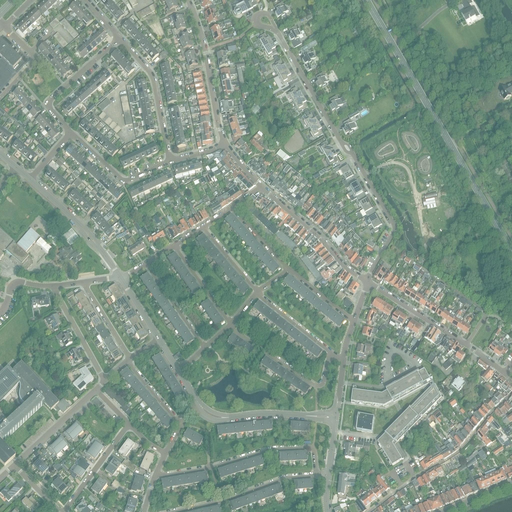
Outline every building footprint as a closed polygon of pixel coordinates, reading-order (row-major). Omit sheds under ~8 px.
[(47,0),(45,0),(42,3),(48,10),(49,9),(49,10),(52,7),(54,10),(56,8),(53,5),(53,6),(47,0)] [(208,0),(201,3),(203,8),(205,8),(206,10),(214,7),(213,4),(211,5),(210,1),(213,0),(214,1),(217,0),(208,0)] [(236,0),(238,4),(233,6),(235,9),(233,10),(234,11),(234,12),(234,13),(235,14),(236,14),(236,15),(241,13),(242,14),(247,11),(243,3),(241,0),(236,0)] [(241,0),(243,3),(247,11),(253,9),(252,7),(257,5),(254,0),(241,0)] [(476,17),(479,16),(470,0),(460,0),(466,11),(461,14),(466,21),(475,16),(476,17)] [(111,1),(105,7),(109,12),(115,6),(111,1)] [(167,12),(165,13),(167,15),(174,12),(172,9),(178,7),(175,1),(167,5),(168,8),(166,10),(167,12)] [(74,13),(73,13),(80,7),(76,2),(69,8),(72,11),(69,14),(70,16),(74,13)] [(48,10),(42,3),(37,8),(44,15),(47,11),(50,14),(52,12),(49,10),(49,9),(48,10)] [(275,13),(277,18),(280,16),(281,18),(285,15),(284,14),(289,12),(285,6),(284,7),(282,3),(275,6),(277,9),(276,10),(277,12),(275,13)] [(115,6),(109,12),(113,17),(120,11),(115,6)] [(74,13),(76,16),(73,19),(75,21),(78,18),(77,17),(84,11),(80,7),(73,13),(74,13)] [(207,12),(204,13),(207,19),(219,14),(218,12),(216,13),(216,14),(215,14),(213,10),(215,9),(214,7),(206,10),(207,12)] [(35,10),(30,14),(36,21),(37,20),(37,21),(40,18),(43,21),(45,19),(42,16),(41,16),(35,10)] [(78,18),(80,21),(77,24),(79,26),(82,23),(81,22),(88,16),(84,11),(77,17),(78,18)] [(120,11),(113,17),(118,22),(124,16),(120,11)] [(30,14),(26,19),(32,25),(33,25),(35,22),(38,25),(40,23),(37,21),(37,20),(36,21),(30,14)] [(219,14),(207,19),(209,24),(217,21),(216,17),(217,16),(218,17),(220,16),(219,14)] [(174,22),(175,25),(184,22),(182,16),(176,18),(175,15),(169,17),(171,22),(174,22)] [(82,23),(84,26),(81,29),(83,30),(86,27),(93,21),(88,16),(81,22),(82,23)] [(26,19),(21,23),(27,30),(28,29),(31,27),(33,29),(35,28),(33,25),(32,25),(26,19)] [(122,27),(126,32),(133,26),(128,21),(122,27)] [(184,22),(175,25),(176,29),(173,29),(175,35),(181,33),(180,30),(186,28),(184,22)] [(18,30),(16,32),(22,38),(25,36),(23,34),(26,31),(29,34),(31,32),(28,29),(27,30),(21,23),(16,27),(18,30)] [(210,29),(212,35),(221,32),(219,28),(222,27),(222,25),(210,29)] [(133,26),(126,32),(131,36),(137,31),(133,26)] [(291,35),(288,37),(291,41),(290,42),(294,48),(301,44),(298,39),(297,38),(302,35),(299,29),(298,30),(295,26),(289,30),(290,33),(291,35)] [(95,31),(93,32),(96,35),(102,42),(107,38),(105,36),(108,34),(102,27),(100,29),(101,31),(97,34),(95,31)] [(137,31),(131,36),(135,41),(141,36),(137,31)] [(221,32),(212,35),(214,40),(216,40),(217,42),(229,39),(227,35),(225,36),(225,34),(222,35),(221,32)] [(181,33),(175,35),(177,40),(180,40),(181,43),(190,40),(188,34),(182,36),(181,33)] [(260,38),(257,40),(261,46),(262,45),(264,48),(271,43),(272,43),(269,38),(268,38),(265,34),(260,37),(260,38)] [(88,37),(91,40),(92,39),(97,46),(102,42),(96,35),(93,38),(90,35),(88,37)] [(141,36),(135,41),(139,46),(145,40),(141,36)] [(0,90),(11,79),(22,67),(25,64),(29,60),(15,48),(13,50),(10,47),(12,45),(4,37),(0,40),(0,90)] [(85,39),(83,41),(86,44),(87,43),(93,50),(97,46),(92,39),(91,40),(88,42),(85,39)] [(38,49),(42,54),(49,48),(48,48),(48,47),(46,45),(49,42),(47,40),(44,43),(38,49)] [(145,40),(139,46),(143,51),(150,45),(145,40)] [(182,47),(180,47),(181,53),(187,51),(186,48),(192,46),(190,40),(181,43),(182,47)] [(308,44),(310,49),(317,45),(315,40),(308,44)] [(79,45),(81,48),(82,48),(88,54),(93,50),(87,43),(86,44),(83,41),(86,44),(83,47),(80,43),(79,45)] [(271,43),(264,48),(265,50),(264,51),(268,58),(271,56),(271,57),(276,54),(277,54),(274,49),(275,48),(272,43),(271,43)] [(227,45),(228,48),(229,52),(236,51),(234,44),(227,45)] [(49,48),(42,54),(46,59),(53,53),(52,52),(53,52),(50,49),(53,47),(51,45),(48,47),(48,48),(49,48)] [(150,45),(143,51),(148,56),(154,50),(150,45)] [(81,48),(79,51),(76,48),(74,49),(77,53),(77,52),(83,59),(88,54),(82,48),(81,48)] [(305,58),(302,60),(304,64),(303,65),(306,69),(307,72),(311,69),(309,66),(308,64),(312,62),(311,61),(316,58),(312,53),(311,53),(309,49),(302,53),(304,56),(303,56),(305,58)] [(53,53),(46,59),(50,64),(57,58),(57,57),(54,54),(57,52),(55,50),(53,52),(52,52),(53,53)] [(154,50),(148,56),(152,61),(158,55),(154,50)] [(111,56),(115,61),(121,55),(117,51),(111,56)] [(187,51),(181,53),(183,58),(186,58),(187,61),(196,58),(194,52),(188,54),(187,51)] [(227,52),(217,54),(218,61),(227,59),(226,55),(228,55),(227,52)] [(57,58),(50,64),(54,68),(61,62),(58,59),(61,56),(60,54),(57,57),(57,58)] [(121,55),(115,61),(119,66),(126,60),(121,55)] [(196,58),(187,61),(188,65),(186,66),(187,70),(194,69),(193,69),(192,66),(198,64),(196,58)] [(61,62),(54,68),(59,73),(66,67),(65,66),(63,64),(66,61),(64,59),(61,62)] [(227,59),(218,61),(219,68),(233,65),(233,63),(229,63),(227,63),(227,59)] [(126,60),(119,66),(123,71),(130,65),(126,60)] [(283,65),(280,60),(280,61),(275,63),(276,64),(273,66),(278,75),(288,70),(285,64),(283,65)] [(66,67),(59,73),(63,78),(64,77),(66,79),(70,76),(68,74),(70,72),(67,68),(70,66),(68,64),(65,66),(66,67)] [(160,66),(162,72),(170,71),(169,64),(160,66)] [(130,65),(123,71),(128,76),(134,70),(130,65)] [(194,69),(187,70),(188,74),(192,73),(193,78),(202,77),(200,71),(195,72),(194,69)] [(105,70),(100,75),(106,81),(111,77),(105,70)] [(291,75),(288,70),(278,75),(283,84),(286,83),(287,84),(292,81),(289,76),(291,75)] [(329,82),(326,76),(325,77),(322,73),(316,76),(317,79),(317,80),(318,82),(315,83),(318,88),(321,86),(322,88),(325,85),(325,84),(329,82)] [(100,75),(96,79),(101,85),(106,81),(100,75)] [(96,79),(91,83),(96,90),(101,85),(96,79)] [(136,82),(137,89),(146,87),(144,81),(136,82)] [(91,83),(86,88),(92,94),(96,90),(91,83)] [(506,86),(499,90),(504,99),(506,99),(507,99),(508,99),(509,98),(509,96),(511,96),(510,94),(511,92),(511,83),(506,87),(506,86)] [(299,92),(296,87),(296,88),(291,90),(291,91),(288,93),(293,102),(303,97),(300,91),(299,92)] [(17,100),(17,99),(23,93),(19,88),(12,94),(15,98),(12,101),(14,103),(17,100)] [(86,88),(81,92),(87,98),(92,94),(86,88)] [(81,92),(77,96),(82,102),(87,98),(81,92)] [(23,93),(17,99),(17,100),(19,103),(16,105),(18,107),(21,105),(21,104),(28,98),(23,93)] [(77,96),(72,100),(77,107),(82,102),(77,96)] [(175,96),(167,97),(168,104),(177,102),(175,96)] [(338,108),(343,105),(340,99),(338,100),(336,96),(329,100),(331,103),(332,105),(329,107),(332,111),(335,110),(335,111),(339,109),(338,108)] [(306,102),(303,97),(293,102),(298,111),(302,109),(302,111),(307,108),(305,103),(306,102)] [(28,98),(21,104),(21,105),(24,108),(21,110),(22,112),(25,109),(32,103),(28,98)] [(222,100),(219,100),(220,108),(228,107),(232,107),(231,102),(232,102),(232,99),(227,99),(222,100)] [(72,100),(67,105),(73,111),(77,107),(72,100)] [(32,103),(25,109),(28,112),(25,115),(26,117),(29,114),(30,114),(29,114),(36,107),(32,103)] [(73,111),(67,105),(62,109),(63,110),(68,116),(73,111)] [(36,107),(29,114),(30,114),(29,114),(32,117),(29,120),(31,122),(34,119),(35,121),(42,115),(40,112),(36,107)] [(169,110),(171,116),(179,114),(178,108),(169,110)] [(310,128),(318,124),(315,118),(314,119),(311,114),(306,117),(307,118),(303,120),(307,127),(308,126),(310,128)] [(42,115),(35,121),(38,124),(35,127),(37,129),(40,126),(47,120),(42,115)] [(235,118),(228,120),(230,126),(237,124),(243,122),(242,119),(236,121),(235,118)] [(350,119),(343,123),(345,126),(344,126),(345,128),(342,130),(345,135),(348,133),(349,134),(352,132),(352,131),(356,128),(353,123),(352,123),(350,119)] [(47,120),(40,126),(43,129),(40,132),(41,134),(44,131),(45,131),(44,130),(51,124),(47,120)] [(79,126),(84,131),(89,124),(85,120),(79,126)] [(51,124),(44,130),(45,131),(44,131),(47,134),(44,137),(46,139),(49,136),(48,135),(55,129),(51,124)] [(89,124),(84,131),(88,135),(94,129),(89,124)] [(237,124),(230,126),(232,132),(239,129),(239,130),(240,129),(239,126),(238,127),(237,124)] [(321,129),(318,124),(310,128),(311,131),(310,132),(314,138),(317,136),(318,137),(323,134),(320,130),(321,129)] [(153,125),(144,127),(146,133),(154,132),(153,125)] [(55,129),(48,135),(49,136),(51,139),(48,141),(50,143),(53,140),(59,134),(55,129)] [(94,129),(88,135),(93,139),(99,133),(94,129)] [(233,135),(232,136),(234,143),(240,137),(240,136),(242,135),(241,132),(240,133),(239,130),(239,129),(232,132),(233,135)] [(7,133),(2,139),(7,143),(12,136),(7,133)] [(99,133),(93,139),(98,144),(104,138),(99,133)] [(257,134),(249,142),(261,153),(265,148),(257,142),(261,137),(257,134)] [(211,135),(201,136),(202,145),(205,145),(206,146),(207,146),(207,145),(212,144),(211,135)] [(104,138),(98,144),(102,148),(108,142),(110,140),(108,138),(106,140),(104,138)] [(12,147),(17,151),(23,145),(18,140),(12,147)] [(184,140),(176,141),(177,148),(185,146),(184,140)] [(241,140),(235,146),(239,149),(245,144),(246,143),(244,141),(243,142),(241,140)] [(322,145),(319,147),(322,153),(324,153),(325,155),(334,150),(331,145),(329,146),(326,141),(321,144),(322,145)] [(108,142),(102,148),(107,153),(113,146),(108,142)] [(155,144),(149,147),(153,155),(158,152),(155,144)] [(245,144),(239,149),(243,153),(248,148),(245,144)] [(23,145),(17,151),(22,155),(27,149),(23,145)] [(65,152),(70,157),(76,150),(71,146),(65,152)] [(113,146),(107,153),(112,157),(118,151),(113,146)] [(248,148),(243,153),(246,157),(252,151),(250,149),(251,148),(249,146),(248,148)] [(149,147),(143,150),(147,158),(153,155),(149,147)] [(27,149),(22,155),(27,159),(32,153),(27,149)] [(280,149),(276,154),(285,161),(290,158),(280,149)] [(76,150),(70,157),(75,161),(81,155),(76,150)] [(143,150),(137,152),(141,160),(147,158),(143,150)] [(333,151),(325,155),(327,158),(325,159),(329,165),(332,163),(333,164),(338,161),(335,157),(337,156),(334,150),(333,151)] [(212,155),(206,156),(209,160),(213,157),(215,159),(216,159),(219,163),(221,162),(229,155),(226,151),(225,151),(224,151),(222,151),(219,151),(212,155)] [(137,152),(132,155),(135,163),(141,160),(137,152)] [(32,153),(27,159),(32,164),(37,157),(32,153)] [(81,155),(75,161),(80,165),(85,159),(81,155)] [(132,155),(126,158),(129,166),(135,163),(132,155)] [(221,162),(219,163),(223,167),(232,160),(229,155),(221,162)] [(268,155),(261,162),(264,165),(266,167),(273,159),(268,155)] [(129,166),(126,158),(120,161),(124,169),(129,166)] [(85,159),(80,165),(84,170),(90,163),(85,159)] [(247,165),(250,168),(256,162),(253,159),(247,165)] [(232,160),(223,167),(227,171),(235,164),(232,160)] [(199,161),(192,163),(195,171),(201,169),(199,161)] [(256,162),(250,168),(252,170),(258,164),(256,162)] [(258,164),(252,170),(256,174),(264,165),(261,162),(260,162),(258,164)] [(90,163),(84,170),(89,174),(95,168),(90,163)] [(192,163),(186,164),(188,173),(195,171),(192,163)] [(186,164),(180,166),(182,174),(188,173),(186,164)] [(223,174),(225,176),(231,171),(233,174),(239,169),(235,164),(227,171),(225,172),(223,174)] [(264,165),(256,174),(260,178),(264,173),(266,172),(265,171),(265,170),(264,169),(266,167),(264,165)] [(182,174),(180,166),(174,168),(176,176),(182,174)] [(340,166),(334,169),(336,173),(340,170),(343,175),(350,171),(347,166),(342,169),(340,166)] [(95,168),(89,174),(94,178),(100,172),(95,168)] [(45,175),(50,180),(56,173),(51,169),(45,175)] [(239,169),(233,174),(232,175),(235,179),(237,178),(243,173),(239,169)] [(350,171),(343,175),(346,180),(347,184),(354,179),(353,176),(350,171)] [(100,172),(94,178),(98,183),(104,177),(100,172)] [(169,172),(163,174),(167,182),(173,179),(169,172)] [(264,173),(260,178),(266,183),(274,173),(272,172),(270,174),(269,173),(267,175),(264,173)] [(56,173),(50,180),(55,184),(60,177),(56,173)] [(243,173),(237,178),(241,183),(247,177),(243,173)] [(274,173),(266,183),(270,186),(278,177),(274,173)] [(163,174),(157,177),(161,185),(167,182),(163,174)] [(60,177),(55,184),(60,188),(65,182),(60,177)] [(104,177),(98,183),(103,187),(109,181),(104,177)] [(157,177),(151,180),(155,188),(161,185),(157,177)] [(241,183),(239,185),(240,186),(241,185),(241,184),(242,184),(245,187),(243,188),(244,188),(251,182),(247,177),(241,183)] [(278,177),(270,186),(274,190),(282,181),(278,177)] [(354,179),(347,184),(349,187),(352,192),(360,187),(357,182),(356,182),(354,179)] [(151,180),(146,183),(149,190),(155,188),(151,180)] [(109,181),(103,187),(108,192),(114,185),(109,181)] [(282,181),(274,190),(278,193),(282,189),(286,184),(282,181)] [(65,182),(60,188),(65,192),(70,186),(65,182)] [(244,188),(243,189),(245,190),(246,189),(249,191),(255,186),(251,182),(244,188)] [(146,183),(140,185),(143,193),(149,190),(146,183)] [(282,189),(278,193),(283,197),(289,189),(286,187),(287,186),(287,185),(286,184),(282,189)] [(114,185),(108,192),(112,196),(118,190),(114,185)] [(140,185),(134,188),(138,196),(143,193),(140,185)] [(289,189),(283,197),(287,200),(293,193),(297,188),(295,186),(292,190),(289,189)] [(234,189),(232,191),(237,198),(242,195),(236,187),(236,188),(234,189)] [(360,187),(352,192),(347,195),(351,202),(356,199),(357,200),(364,196),(362,193),(363,192),(360,187)] [(138,196),(134,188),(128,191),(132,199),(138,196)] [(69,196),(74,201),(80,195),(75,190),(69,196)] [(118,190),(112,196),(117,200),(123,194),(118,190)] [(177,190),(172,192),(174,197),(177,195),(178,199),(181,197),(177,190)] [(232,191),(226,195),(231,203),(237,198),(232,191)] [(297,197),(291,204),(296,208),(302,200),(300,198),(304,193),(302,191),(297,197)] [(220,193),(219,194),(220,196),(220,197),(227,206),(231,203),(226,195),(224,192),(222,193),(224,196),(223,196),(220,193)] [(293,193),(287,200),(291,204),(297,197),(293,193)] [(302,200),(296,208),(300,211),(302,208),(305,205),(303,203),(309,195),(307,193),(302,200)] [(436,193),(425,196),(425,199),(422,200),(424,206),(435,204),(435,200),(438,200),(436,193)] [(218,198),(216,200),(218,203),(222,209),(227,206),(220,197),(220,196),(219,194),(217,196),(218,198)] [(80,195),(74,201),(78,205),(84,199),(80,195)] [(257,199),(255,202),(262,205),(265,208),(267,207),(271,202),(267,198),(263,197),(260,195),(257,199)] [(305,205),(302,208),(308,213),(313,207),(309,203),(314,197),(312,196),(307,202),(305,205)] [(364,196),(357,200),(359,203),(362,208),(369,204),(366,198),(366,199),(364,196)] [(202,199),(203,203),(205,206),(209,205),(210,204),(206,197),(202,199)] [(84,199),(78,205),(83,210),(89,204),(84,199)] [(210,204),(209,205),(211,208),(210,208),(214,214),(222,209),(218,203),(216,200),(210,204)] [(265,208),(263,210),(266,212),(268,210),(271,213),(277,206),(272,202),(271,202),(267,207),(265,208)] [(89,204),(83,210),(88,215),(94,208),(89,204)] [(369,204),(362,208),(363,210),(360,212),(363,217),(366,215),(366,216),(373,212),(372,209),(369,204)] [(200,205),(194,209),(196,213),(197,215),(201,222),(208,217),(204,209),(203,210),(200,205)] [(308,213),(305,216),(309,219),(310,219),(318,209),(316,207),(317,206),(315,205),(313,207),(308,213)] [(271,213),(266,218),(268,220),(272,215),(274,217),(276,215),(280,209),(277,206),(271,213)] [(318,209),(310,219),(314,222),(319,216),(317,214),(321,209),(319,207),(318,209)] [(280,209),(276,215),(283,221),(287,215),(280,209)] [(319,216),(314,222),(318,226),(324,218),(328,214),(328,213),(326,212),(322,218),(319,216)] [(366,216),(364,218),(368,226),(371,224),(379,220),(376,215),(375,215),(373,212),(366,216)] [(92,219),(96,224),(102,219),(98,214),(92,219)] [(185,214),(183,215),(186,220),(187,222),(188,222),(191,228),(196,225),(192,219),(190,221),(188,218),(185,214)] [(227,223),(231,227),(232,227),(231,226),(236,222),(234,219),(234,218),(231,215),(225,219),(227,222),(227,223)] [(288,216),(283,223),(288,227),(284,231),(286,233),(287,231),(290,229),(290,228),(295,222),(291,218),(288,216)] [(324,220),(319,226),(324,230),(332,220),(333,218),(331,217),(327,222),(328,222),(327,223),(324,220)] [(42,219),(38,224),(49,234),(51,235),(52,234),(50,232),(53,229),(42,219)] [(102,219),(96,224),(100,229),(106,223),(102,219)] [(181,225),(177,228),(180,235),(189,229),(183,219),(179,221),(181,225)] [(332,220),(324,230),(328,234),(333,227),(331,225),(334,221),(332,220)] [(379,220),(371,224),(374,229),(370,231),(372,234),(378,231),(377,228),(382,225),(379,220)] [(236,222),(231,226),(232,227),(233,228),(233,229),(237,234),(238,233),(237,233),(242,229),(242,228),(240,226),(240,225),(237,221),(236,222)] [(290,229),(287,231),(288,232),(289,233),(290,232),(291,230),(294,232),(300,225),(295,222),(290,228),(290,229)] [(106,223),(100,229),(104,234),(111,228),(106,223)] [(180,235),(177,228),(174,224),(173,225),(172,225),(167,228),(168,231),(167,232),(170,237),(171,236),(173,239),(180,235)] [(333,227),(328,234),(331,238),(337,231),(340,228),(340,227),(339,225),(337,226),(335,224),(333,227)] [(111,228),(104,234),(108,239),(114,234),(115,235),(118,232),(113,226),(111,228)] [(159,231),(155,233),(159,239),(165,236),(164,235),(167,234),(165,230),(162,232),(159,227),(157,228),(159,231)] [(294,241),(293,242),(294,243),(299,237),(305,230),(301,227),(295,234),(298,236),(294,241)] [(28,232),(17,244),(26,252),(40,236),(35,232),(31,228),(28,232)] [(145,228),(141,230),(149,242),(152,240),(154,243),(159,239),(155,233),(150,236),(145,228)] [(242,229),(237,233),(238,233),(239,235),(239,236),(243,241),(244,240),(243,240),(248,235),(246,232),(243,228),(242,228),(242,229)] [(337,231),(331,238),(335,243),(340,235),(338,232),(341,229),(340,228),(337,231)] [(0,259),(4,255),(0,253),(6,251),(12,256),(10,259),(22,270),(27,270),(32,265),(32,259),(13,243),(14,242),(0,229),(0,259)] [(71,229),(62,237),(67,242),(70,246),(79,238),(71,229)] [(51,235),(47,237),(55,247),(63,240),(65,243),(66,242),(67,242),(62,237),(57,230),(52,234),(51,235)] [(299,237),(294,243),(296,245),(297,244),(298,244),(300,242),(299,241),(301,239),(303,241),(309,233),(305,230),(299,237)] [(340,235),(335,243),(338,247),(344,240),(341,237),(345,233),(344,231),(340,235)] [(202,234),(197,239),(199,242),(198,242),(202,247),(203,247),(203,246),(208,242),(205,239),(206,238),(202,234)] [(306,244),(302,249),(304,250),(308,244),(314,237),(310,234),(304,242),(306,244)] [(248,235),(243,240),(244,240),(245,242),(245,243),(249,247),(250,247),(249,246),(254,242),(252,239),(252,238),(249,235),(248,235)] [(308,249),(305,251),(307,253),(312,249),(319,243),(316,239),(314,237),(308,244),(309,244),(308,245),(310,248),(308,249)] [(344,240),(338,247),(341,251),(349,242),(350,241),(347,237),(344,240)] [(132,238),(130,239),(138,253),(144,249),(142,247),(145,245),(141,240),(139,241),(140,243),(137,245),(132,238)] [(130,239),(127,241),(132,248),(129,250),(133,256),(138,253),(130,239)] [(208,242),(203,246),(203,247),(205,248),(204,249),(208,254),(209,254),(209,253),(214,249),(211,246),(212,245),(209,242),(208,241),(208,242)] [(254,242),(249,246),(250,247),(251,249),(255,254),(256,254),(255,253),(260,249),(260,248),(258,246),(258,245),(255,241),(254,242)] [(79,261),(82,258),(79,255),(81,254),(78,250),(76,252),(74,250),(75,250),(72,245),(70,246),(66,242),(65,243),(63,245),(65,248),(63,249),(63,248),(59,251),(61,253),(57,256),(60,259),(63,263),(66,260),(65,258),(66,257),(69,260),(73,257),(74,259),(72,261),(75,264),(77,263),(79,261)] [(349,242),(341,251),(345,256),(350,249),(348,246),(351,243),(349,242)] [(312,253),(306,257),(308,258),(308,259),(316,253),(323,248),(319,243),(312,249),(314,252),(312,253)] [(214,249),(209,253),(209,254),(211,255),(210,256),(214,261),(215,260),(220,256),(219,255),(217,253),(218,252),(214,248),(214,249)] [(260,249),(255,253),(256,254),(257,255),(257,256),(261,261),(262,260),(261,260),(266,255),(264,252),(261,248),(260,248),(260,249)] [(316,253),(308,259),(309,260),(311,262),(312,263),(314,262),(312,260),(317,255),(319,258),(326,252),(323,248),(316,253)] [(350,249),(345,256),(348,260),(354,253),(352,251),(350,249)] [(354,253),(348,260),(352,265),(357,258),(356,256),(358,254),(354,249),(352,251),(354,253)] [(314,262),(312,263),(313,264),(314,267),(315,268),(317,267),(315,264),(316,263),(321,260),(323,262),(330,256),(326,252),(319,258),(314,261),(314,262)] [(174,253),(168,258),(170,260),(169,261),(173,266),(174,266),(173,265),(179,261),(176,258),(177,258),(174,253)] [(220,256),(215,260),(216,262),(216,263),(220,268),(221,267),(220,267),(225,262),(223,259),(220,255),(219,255),(220,256)] [(266,255),(261,260),(262,260),(263,262),(263,263),(267,268),(268,267),(267,266),(272,262),(270,259),(267,255),(266,255)] [(317,267),(315,268),(316,269),(317,270),(324,264),(327,267),(334,261),(330,256),(323,262),(317,267)] [(357,258),(352,265),(356,268),(358,266),(362,269),(366,261),(363,259),(362,257),(360,259),(357,258)] [(179,261),(173,265),(174,266),(175,267),(174,268),(178,273),(179,273),(179,272),(184,269),(184,268),(182,265),(179,261)] [(272,262),(267,266),(268,267),(269,269),(273,274),(276,271),(277,271),(279,269),(276,266),(276,265),(273,262),(273,261),(272,262)] [(225,262),(220,267),(221,267),(222,269),(222,270),(226,275),(227,274),(226,274),(231,269),(229,266),(226,262),(225,262)] [(329,270),(327,271),(329,273),(338,266),(335,262),(327,268),(329,270)] [(321,275),(316,279),(323,288),(328,284),(326,282),(328,281),(331,278),(342,270),(338,266),(329,273),(327,271),(325,272),(323,270),(319,273),(321,275)] [(380,267),(374,277),(380,280),(383,275),(386,277),(390,271),(387,269),(386,271),(380,267)] [(184,269),(179,272),(179,273),(180,275),(183,281),(184,280),(189,276),(187,273),(188,272),(185,268),(184,268),(184,269)] [(231,269),(226,274),(227,274),(228,276),(227,277),(232,282),(233,281),(232,280),(237,276),(235,273),(232,269),(231,269)] [(386,277),(384,280),(389,284),(394,276),(391,274),(393,271),(391,270),(390,271),(386,277)] [(342,271),(337,279),(340,280),(337,284),(339,285),(347,273),(342,271)] [(347,273),(339,285),(341,286),(342,285),(343,286),(344,283),(346,284),(351,277),(351,276),(347,273)] [(147,274),(141,278),(143,280),(142,281),(146,286),(147,286),(146,285),(152,282),(151,281),(149,278),(150,278),(147,274)] [(189,276),(184,280),(186,282),(185,283),(189,288),(190,288),(189,287),(194,283),(192,280),(193,280),(190,276),(190,275),(189,276)] [(399,279),(394,287),(398,290),(403,283),(405,280),(402,278),(403,277),(401,275),(399,279)] [(237,276),(232,280),(233,281),(234,283),(233,283),(238,288),(238,287),(243,283),(240,280),(241,280),(238,276),(237,276)] [(285,284),(290,288),(291,288),(291,287),(295,282),(292,280),(292,279),(288,276),(283,281),(286,283),(285,284)] [(394,276),(389,284),(394,287),(399,279),(394,276)] [(403,283),(398,290),(403,293),(408,286),(406,284),(408,280),(406,278),(405,280),(403,283)] [(152,282),(146,285),(147,286),(148,288),(147,288),(151,294),(152,293),(151,293),(157,289),(156,289),(154,285),(155,285),(152,281),(151,281),(152,282)] [(295,282),(291,287),(291,288),(293,289),(292,290),(297,294),(298,293),(302,288),(299,285),(295,282),(295,281),(295,282)] [(243,283),(238,287),(238,288),(240,290),(239,290),(243,295),(246,293),(247,292),(249,290),(246,287),(247,286),(244,283),(243,283),(243,282),(243,283)] [(339,292),(334,298),(340,302),(345,296),(351,300),(354,295),(359,287),(353,283),(352,284),(350,282),(349,282),(341,293),(339,292)] [(194,283),(189,287),(190,288),(191,289),(190,290),(194,295),(197,293),(198,292),(200,291),(197,287),(198,287),(195,283),(194,283)] [(109,285),(103,289),(104,292),(108,290),(111,295),(112,296),(113,296),(119,291),(115,285),(111,288),(109,285)] [(302,288),(298,293),(300,295),(299,295),(305,300),(305,299),(305,298),(309,293),(306,291),(306,290),(302,287),(302,288)] [(408,288),(404,294),(410,297),(416,288),(414,287),(412,289),(411,290),(408,288)] [(157,289),(151,293),(152,293),(153,295),(152,296),(156,301),(157,301),(156,300),(162,296),(159,293),(160,292),(157,288),(156,289),(157,289)] [(416,288),(410,297),(415,301),(419,295),(418,294),(416,293),(416,292),(418,289),(416,288)] [(119,291),(113,296),(116,300),(115,301),(116,302),(117,302),(123,298),(119,291)] [(419,295),(415,301),(420,304),(424,297),(422,296),(424,294),(420,291),(418,294),(419,295)] [(81,292),(75,297),(78,302),(77,302),(78,304),(79,303),(85,299),(81,292)] [(309,293),(305,298),(305,299),(307,300),(306,301),(312,305),(312,304),(316,299),(313,297),(313,296),(309,293)] [(424,297),(420,304),(425,307),(429,301),(426,299),(428,296),(428,295),(426,294),(424,297)] [(162,296),(156,300),(157,301),(158,303),(157,303),(161,309),(162,308),(162,307),(167,304),(165,300),(162,296)] [(40,307),(49,306),(48,298),(39,299),(39,297),(31,298),(32,306),(40,305),(40,307)] [(123,298),(117,302),(120,307),(119,307),(120,309),(121,308),(127,304),(123,298)] [(316,299),(312,304),(314,306),(314,307),(319,311),(319,310),(323,305),(323,304),(320,302),(317,298),(316,298),(316,299)] [(375,302),(372,306),(378,310),(383,302),(380,300),(377,298),(377,299),(376,299),(374,301),(375,302)] [(429,301),(425,307),(430,310),(434,303),(436,300),(434,299),(433,300),(430,298),(429,301)] [(85,299),(79,303),(82,308),(81,308),(82,310),(83,310),(89,305),(85,299)] [(208,300),(202,305),(203,307),(203,308),(206,313),(207,313),(207,312),(212,308),(210,305),(211,304),(208,300)] [(346,300),(342,304),(343,305),(347,308),(348,308),(351,304),(346,300)] [(256,309),(261,314),(261,313),(261,312),(265,307),(262,305),(262,304),(258,301),(254,307),(256,309)] [(383,302),(378,310),(381,312),(383,313),(388,306),(383,302)] [(167,304),(162,307),(162,308),(163,310),(162,311),(166,316),(167,315),(172,311),(170,308),(170,307),(168,304),(167,303),(167,304)] [(434,303),(430,310),(435,314),(440,306),(437,304),(437,305),(434,303)] [(127,304),(121,308),(124,313),(123,314),(124,315),(125,315),(131,311),(127,304)] [(323,305),(319,310),(321,311),(321,312),(326,316),(326,315),(330,310),(327,308),(327,307),(324,304),(323,304),(323,305)] [(89,305),(83,310),(86,314),(85,315),(86,316),(87,316),(93,312),(89,305)] [(385,314),(382,319),(385,321),(393,309),(388,306),(383,313),(385,314)] [(265,307),(261,312),(261,313),(263,314),(263,315),(268,319),(269,318),(268,318),(272,313),(269,310),(270,310),(266,307),(265,307)] [(441,307),(437,315),(442,318),(447,309),(445,308),(444,309),(441,307)] [(212,308),(207,312),(207,313),(209,314),(208,315),(212,320),(213,320),(212,319),(218,315),(217,315),(215,312),(216,312),(213,308),(212,308)] [(447,309),(442,318),(447,321),(452,313),(453,311),(448,308),(447,309)] [(330,310),(326,315),(326,316),(328,317),(328,318),(333,322),(333,321),(337,316),(334,313),(331,310),(330,310)] [(131,311),(125,315),(128,320),(127,320),(128,322),(129,321),(135,317),(131,311)] [(172,311),(167,315),(168,317),(168,318),(171,323),(172,323),(172,322),(177,318),(175,315),(176,315),(173,311),(172,311)] [(397,311),(390,321),(395,325),(396,324),(397,322),(402,314),(397,311)] [(93,312),(87,316),(90,321),(89,321),(90,323),(91,323),(91,322),(97,318),(93,312)] [(272,313),(268,318),(269,318),(270,320),(270,321),(275,325),(276,324),(275,324),(279,318),(276,316),(277,315),(273,313),(273,312),(272,312),(272,313)] [(370,312),(367,321),(368,322),(367,324),(373,327),(375,323),(373,322),(374,320),(373,320),(373,317),(375,313),(370,312)] [(452,313),(447,321),(452,324),(458,315),(456,313),(455,314),(452,313)] [(397,322),(396,324),(399,325),(398,327),(401,328),(407,318),(402,314),(397,322)] [(56,315),(50,318),(49,317),(44,320),(48,326),(51,325),(53,328),(54,331),(59,328),(58,326),(61,324),(58,319),(58,318),(56,315)] [(218,315),(212,319),(213,320),(214,322),(213,322),(217,327),(220,325),(221,324),(223,323),(220,319),(221,319),(218,315),(217,315),(218,315)] [(337,316),(333,321),(335,323),(335,324),(340,328),(342,325),(342,324),(344,322),(341,319),(341,318),(338,315),(337,315),(337,316)] [(458,315),(452,324),(457,328),(461,321),(463,319),(460,317),(460,316),(458,315)] [(135,317),(129,321),(132,326),(131,326),(132,328),(133,328),(133,327),(139,323),(135,317)] [(97,318),(91,322),(91,323),(94,327),(93,328),(94,329),(95,329),(101,325),(97,318)] [(177,318),(172,322),(172,323),(174,325),(173,325),(176,331),(177,330),(182,326),(180,323),(181,322),(178,318),(177,318)] [(279,318),(275,324),(276,324),(277,325),(277,326),(282,330),(283,330),(282,329),(286,324),(283,322),(284,321),(280,318),(279,318)] [(461,321),(457,328),(462,331),(466,324),(468,321),(466,320),(463,318),(463,319),(461,321)] [(412,321),(405,331),(407,332),(408,331),(411,333),(412,331),(417,324),(412,321)] [(139,323),(133,327),(133,328),(136,332),(135,333),(136,334),(137,334),(143,330),(139,323)] [(286,324),(282,329),(283,330),(284,331),(284,332),(289,336),(293,330),(290,327),(291,327),(287,324),(287,323),(286,324)] [(417,324),(412,331),(415,333),(413,336),(415,338),(422,327),(417,324)] [(466,324),(462,331),(467,334),(471,328),(468,326),(469,325),(466,324)] [(101,325),(95,329),(98,334),(97,334),(98,336),(99,335),(105,331),(101,325)] [(182,326),(177,330),(179,332),(178,333),(182,338),(182,337),(187,333),(185,330),(186,330),(183,326),(183,325),(182,326)] [(427,334),(424,338),(437,346),(442,342),(440,341),(443,337),(440,335),(441,333),(431,327),(430,329),(428,328),(425,332),(427,334)] [(375,335),(377,330),(372,328),(371,331),(364,328),(362,335),(370,338),(371,334),(375,335)] [(293,330),(289,336),(296,342),(297,341),(296,340),(300,335),(297,333),(298,332),(294,329),(293,330)] [(140,341),(136,343),(137,345),(144,341),(143,339),(147,336),(143,330),(137,334),(140,339),(139,339),(140,341)] [(105,331),(99,335),(102,340),(101,340),(102,342),(103,342),(109,337),(105,331)] [(65,346),(72,343),(67,334),(64,336),(62,333),(57,336),(59,341),(61,339),(65,346)] [(187,333),(182,337),(182,338),(184,339),(183,340),(187,345),(190,343),(191,342),(193,341),(190,337),(191,337),(188,333),(187,333)] [(230,343),(235,346),(236,346),(236,345),(239,340),(236,338),(236,337),(232,334),(228,340),(231,342),(230,343)] [(300,335),(296,340),(297,341),(299,342),(298,343),(303,347),(304,346),(303,346),(307,341),(304,338),(305,338),(301,335),(300,335)] [(109,337),(103,342),(106,347),(105,347),(106,348),(107,348),(113,344),(109,337)] [(437,346),(436,346),(437,349),(441,346),(445,349),(447,352),(450,350),(452,347),(448,345),(451,340),(446,337),(442,342),(437,346)] [(239,340),(236,345),(236,346),(238,347),(237,348),(243,352),(244,351),(243,350),(247,345),(246,345),(243,343),(244,342),(240,339),(239,340)] [(494,342),(489,350),(494,353),(501,343),(503,341),(501,339),(499,342),(495,340),(494,342)] [(307,341),(303,346),(304,346),(306,348),(305,349),(310,353),(311,352),(310,352),(314,346),(311,344),(312,343),(308,340),(307,341)] [(414,346),(413,346),(410,351),(414,353),(417,348),(421,343),(417,341),(414,346)] [(447,352),(446,352),(448,354),(448,355),(450,354),(451,352),(452,352),(452,351),(457,354),(460,352),(464,348),(455,342),(452,347),(450,350),(447,352)] [(501,343),(494,353),(500,357),(501,354),(504,356),(508,350),(502,346),(503,344),(501,343)] [(113,344),(107,348),(110,353),(109,353),(110,355),(111,355),(111,354),(117,350),(113,344)] [(247,345),(243,350),(244,351),(245,352),(245,353),(250,357),(254,350),(251,348),(251,347),(247,345),(247,344),(246,345),(247,345)] [(357,352),(358,352),(357,353),(358,353),(357,356),(364,358),(364,354),(365,354),(365,351),(370,352),(371,345),(365,344),(364,347),(359,346),(358,349),(357,349),(357,352)] [(314,346),(310,352),(311,352),(313,353),(312,354),(317,358),(319,355),(320,354),(322,352),(319,350),(319,349),(315,346),(314,346)] [(75,364),(81,360),(76,350),(67,354),(69,357),(71,356),(75,364)] [(117,350),(111,354),(111,355),(114,359),(113,360),(114,361),(121,357),(117,350)] [(455,355),(451,358),(459,363),(461,361),(463,358),(465,355),(460,352),(457,354),(456,356),(455,355)] [(159,354),(153,358),(154,361),(153,361),(157,367),(158,367),(157,366),(163,363),(163,362),(161,359),(162,359),(161,358),(159,354)] [(265,357),(261,363),(263,365),(263,366),(268,369),(269,368),(268,368),(272,363),(269,360),(265,357)] [(487,371),(490,367),(481,360),(478,364),(481,366),(487,371)] [(163,363),(157,366),(158,367),(159,369),(158,369),(162,375),(163,374),(162,374),(168,370),(166,367),(166,366),(166,365),(164,362),(163,362),(163,363)] [(272,363),(268,368),(269,368),(271,370),(270,371),(276,374),(276,373),(280,368),(279,368),(276,365),(277,365),(273,362),(272,362),(272,363)] [(8,367),(0,373),(0,461),(4,466),(15,456),(14,455),(15,454),(10,448),(9,449),(2,442),(44,404),(50,411),(54,408),(56,405),(59,403),(21,363),(13,370),(14,371),(13,371),(8,367)] [(355,365),(354,375),(357,376),(356,380),(361,381),(362,375),(365,375),(366,372),(362,372),(363,367),(368,367),(369,365),(367,365),(367,364),(357,363),(357,366),(355,365)] [(82,375),(73,384),(77,388),(78,386),(81,390),(85,386),(93,379),(90,376),(89,376),(89,375),(85,367),(79,370),(81,374),(82,374),(82,375)] [(280,368),(276,373),(276,374),(278,375),(278,376),(283,379),(284,379),(283,378),(287,373),(284,371),(284,370),(280,367),(279,368),(280,368)] [(487,371),(481,377),(487,382),(496,372),(490,367),(487,371)] [(126,369),(120,373),(123,376),(122,376),(126,381),(127,381),(126,380),(131,376),(129,373),(129,372),(126,369)] [(353,386),(351,402),(384,406),(396,400),(396,398),(407,392),(430,380),(425,369),(386,390),(387,391),(382,394),(356,391),(356,386),(353,386)] [(168,370),(162,374),(163,374),(164,376),(163,377),(167,382),(167,381),(173,378),(170,374),(171,374),(170,373),(169,370),(168,370)] [(287,373),(283,378),(284,379),(286,380),(285,381),(290,385),(291,384),(291,383),(294,378),(291,376),(292,375),(288,372),(287,372),(287,373)] [(497,373),(492,378),(497,382),(498,381),(499,382),(502,378),(497,373)] [(131,376),(126,380),(127,381),(128,382),(128,383),(132,388),(133,388),(132,387),(137,383),(135,380),(135,379),(132,375),(131,376)] [(173,378),(167,381),(167,382),(169,384),(168,384),(171,390),(172,390),(172,389),(177,385),(175,382),(176,382),(175,380),(173,378),(173,377),(173,378)] [(294,378),(291,383),(291,384),(293,385),(293,386),(298,390),(299,389),(298,388),(302,383),(299,381),(299,380),(295,378),(295,377),(294,378)] [(458,377),(451,385),(458,391),(456,393),(459,396),(461,394),(459,392),(466,383),(458,377)] [(496,385),(493,388),(494,390),(495,390),(497,392),(498,390),(496,388),(498,385),(501,387),(507,381),(502,378),(499,382),(496,385)] [(507,381),(501,387),(505,391),(511,384),(507,381)] [(137,383),(132,387),(133,388),(134,389),(134,390),(138,395),(139,394),(138,394),(143,390),(141,387),(141,386),(140,385),(138,382),(137,383)] [(302,383),(298,388),(299,389),(300,390),(300,391),(305,395),(307,391),(308,390),(309,388),(306,386),(306,385),(303,383),(302,383),(302,382),(302,383)] [(177,385),(172,389),(172,390),(173,391),(173,392),(176,398),(177,397),(182,393),(180,390),(181,389),(180,388),(178,385),(177,385)] [(392,465),(392,466),(402,460),(392,443),(396,440),(398,442),(441,397),(438,391),(437,392),(433,385),(378,442),(392,465)] [(143,390),(138,394),(139,394),(140,396),(139,397),(144,402),(144,401),(149,397),(149,396),(146,394),(147,393),(146,392),(144,389),(143,390)] [(182,393),(177,397),(178,399),(177,400),(181,405),(184,403),(185,402),(187,401),(185,397),(186,397),(185,396),(183,393),(183,392),(182,393)] [(493,392),(491,394),(494,398),(499,403),(503,399),(500,395),(498,393),(496,395),(493,392)] [(489,393),(488,394),(493,399),(490,402),(495,406),(495,407),(496,406),(498,404),(499,403),(494,398),(491,394),(489,393)] [(149,397),(144,401),(146,403),(145,404),(150,409),(150,408),(155,403),(152,400),(153,400),(152,399),(150,396),(149,396),(149,397)] [(56,405),(54,408),(58,412),(60,410),(63,413),(70,407),(63,399),(59,403),(56,405)] [(488,400),(485,403),(491,410),(495,406),(490,402),(488,400)] [(511,408),(507,402),(503,405),(508,411),(511,415),(511,413),(511,409),(511,408)] [(155,403),(150,408),(152,410),(151,411),(155,416),(156,415),(156,414),(161,410),(158,407),(159,407),(158,406),(155,403)] [(499,408),(498,408),(500,410),(505,417),(506,416),(505,414),(508,411),(503,405),(503,404),(501,406),(500,407),(499,408)] [(485,405),(481,408),(487,414),(490,410),(485,405)] [(481,408),(478,412),(483,419),(487,414),(481,408)] [(498,408),(495,412),(501,420),(505,417),(500,410),(498,408)] [(161,410),(156,414),(156,415),(158,417),(157,417),(161,422),(162,422),(162,421),(167,417),(164,414),(165,414),(164,413),(161,410)] [(470,412),(468,414),(472,419),(471,420),(477,427),(480,423),(473,415),(470,412)] [(477,412),(473,415),(480,423),(483,419),(478,412),(477,412)] [(501,420),(506,426),(511,421),(511,413),(511,415),(508,417),(506,418),(505,417),(501,420)] [(357,430),(357,431),(361,431),(367,432),(372,433),(374,417),(369,416),(359,415),(359,418),(357,430)] [(167,417),(162,421),(162,422),(164,424),(163,424),(167,429),(170,426),(171,426),(173,424),(170,421),(170,420),(170,419),(167,417),(167,416),(167,417)] [(490,416),(486,420),(490,424),(494,427),(496,429),(498,431),(501,428),(494,420),(490,416)] [(469,418),(465,422),(466,423),(473,431),(477,427),(471,420),(469,418)] [(486,420),(483,425),(489,429),(490,430),(491,428),(494,430),(496,429),(494,427),(490,424),(486,420)] [(75,425),(71,429),(78,436),(83,431),(81,429),(82,428),(80,424),(76,421),(74,424),(75,425)] [(262,422),(262,423),(263,430),(266,430),(266,431),(272,430),(271,422),(267,423),(267,422),(262,422)] [(253,424),(254,431),(257,431),(257,432),(263,431),(263,430),(262,423),(258,424),(258,423),(253,424)] [(290,423),(290,430),(293,430),(293,431),(299,432),(300,431),(299,431),(299,424),(295,424),(295,423),(294,423),(290,423)] [(299,423),(299,424),(299,431),(300,431),(302,431),(302,432),(308,432),(309,425),(304,425),(304,424),(303,423),(299,423)] [(460,424),(469,435),(473,431),(466,423),(464,425),(462,423),(461,424),(460,424)] [(244,425),(245,432),(248,432),(248,433),(254,432),(254,431),(253,424),(249,425),(249,424),(244,425)] [(463,431),(461,433),(466,439),(469,435),(460,424),(458,425),(463,431)] [(235,426),(236,433),(239,433),(239,434),(245,433),(245,432),(244,425),(240,426),(240,425),(235,426)] [(483,425),(480,429),(485,434),(489,429),(483,425)] [(226,427),(227,434),(230,434),(230,435),(236,434),(236,433),(235,426),(231,427),(231,426),(226,427)] [(222,427),(217,428),(218,435),(221,435),(221,436),(227,435),(227,434),(226,427),(222,428),(222,427)] [(66,431),(63,434),(66,437),(69,440),(70,438),(72,441),(78,436),(71,429),(67,432),(66,431)] [(480,429),(477,433),(480,436),(483,441),(482,441),(487,447),(489,444),(492,443),(487,437),(485,434),(480,429)] [(187,430),(183,436),(186,438),(191,442),(192,441),(191,440),(195,435),(194,435),(191,433),(192,432),(187,430)] [(458,430),(456,431),(458,434),(457,436),(463,443),(466,439),(461,433),(458,430)] [(450,434),(454,439),(454,440),(460,447),(463,443),(457,436),(453,432),(450,434)] [(195,435),(191,440),(192,441),(194,442),(194,443),(199,446),(203,439),(199,437),(199,436),(195,434),(194,435),(195,435)] [(450,439),(448,440),(450,444),(456,451),(460,448),(459,447),(454,441),(452,438),(449,435),(448,436),(450,439)] [(59,440),(55,443),(62,451),(67,446),(65,444),(66,442),(64,439),(61,436),(58,438),(59,440)] [(94,438),(91,442),(93,444),(91,448),(99,454),(103,448),(99,445),(101,443),(98,440),(94,438)] [(128,440),(123,446),(130,451),(132,448),(135,450),(138,446),(135,443),(134,444),(128,440)] [(448,440),(444,443),(446,447),(451,454),(456,451),(450,444),(448,440)] [(50,446),(47,448),(50,452),(53,454),(54,453),(57,455),(62,451),(55,443),(51,447),(50,446)] [(350,459),(351,457),(355,458),(356,448),(363,449),(363,444),(356,443),(356,446),(345,445),(344,449),(346,450),(345,458),(350,459)] [(433,446),(438,452),(439,452),(443,458),(444,459),(448,457),(443,449),(440,451),(439,450),(440,449),(436,443),(433,446)] [(502,445),(493,452),(495,455),(504,449),(502,445)] [(130,451),(123,446),(118,453),(121,454),(122,456),(122,457),(125,459),(126,459),(128,460),(129,459),(126,456),(130,451)] [(446,447),(443,449),(448,457),(451,454),(446,447)] [(85,450),(82,453),(86,457),(89,459),(91,457),(95,460),(99,454),(91,448),(87,452),(85,450)] [(43,449),(41,451),(44,455),(45,455),(49,459),(51,457),(43,449)] [(145,457),(143,460),(151,463),(154,456),(147,453),(148,452),(144,450),(142,455),(145,457)] [(467,463),(479,453),(476,450),(472,454),(473,454),(469,457),(468,457),(465,460),(467,463)] [(423,461),(420,463),(423,469),(424,469),(427,468),(435,463),(430,456),(428,451),(424,454),(427,459),(423,462),(423,461)] [(433,454),(430,456),(435,463),(443,458),(439,452),(438,452),(434,455),(433,454)] [(283,453),(279,454),(279,461),(282,461),(283,462),(289,462),(289,461),(288,461),(288,454),(284,454),(284,453),(283,453)] [(288,453),(288,454),(288,461),(289,461),(291,460),(292,461),(298,461),(298,460),(297,460),(297,454),(293,454),(293,453),(292,453),(288,453)] [(297,453),(297,454),(297,460),(298,460),(300,460),(300,461),(307,461),(307,456),(307,455),(306,453),(302,453),(301,453),(297,453)] [(35,467),(38,470),(43,464),(40,461),(43,458),(40,456),(34,460),(36,462),(32,465),(35,468),(35,467)] [(80,462),(77,466),(85,472),(89,467),(86,464),(87,462),(84,459),(80,457),(78,460),(80,462)] [(252,460),(252,461),(252,460),(254,467),(255,466),(257,466),(257,467),(263,465),(261,458),(257,459),(257,458),(256,459),(252,460)] [(113,459),(109,465),(117,471),(121,465),(113,459)] [(140,467),(139,469),(142,470),(143,469),(148,471),(151,463),(143,460),(140,467)] [(243,462),(244,463),(246,469),(248,468),(249,469),(255,467),(255,466),(254,467),(252,460),(252,461),(248,462),(248,461),(247,461),(243,462)] [(235,465),(235,466),(237,472),(238,472),(240,471),(240,472),(246,470),(246,469),(244,463),(240,464),(240,463),(238,464),(235,465)] [(43,464),(38,470),(40,472),(39,473),(42,475),(45,472),(47,474),(52,467),(50,465),(47,468),(43,464)] [(117,471),(109,465),(105,471),(113,476),(117,471)] [(439,465),(434,468),(438,475),(443,472),(439,465)] [(503,467),(503,468),(505,470),(504,470),(506,474),(507,474),(509,478),(511,477),(511,466),(507,469),(506,465),(503,467)] [(71,469),(69,472),(72,475),(75,478),(77,475),(81,478),(85,472),(77,466),(74,471),(71,469)] [(226,468),(228,475),(229,474),(231,474),(232,475),(238,473),(238,472),(237,472),(235,466),(231,467),(231,466),(230,467),(226,468)] [(221,469),(217,470),(220,477),(223,476),(223,477),(229,475),(229,474),(228,475),(226,468),(223,470),(222,469),(221,469)] [(434,468),(426,474),(427,475),(431,482),(432,484),(435,482),(434,480),(437,479),(436,477),(438,476),(438,475),(434,468)] [(500,471),(497,472),(501,482),(507,479),(509,478),(507,474),(506,474),(504,470),(505,470),(503,468),(502,468),(500,469),(500,471)] [(495,469),(490,471),(492,475),(496,484),(501,482),(497,472),(495,469)] [(484,474),(487,477),(491,486),(496,484),(492,475),(490,471),(484,474)] [(355,486),(355,481),(348,481),(349,474),(343,473),(343,476),(340,476),(339,476),(339,479),(340,479),(338,494),(344,495),(345,485),(355,486)] [(197,475),(198,482),(199,482),(201,481),(201,482),(207,481),(206,474),(202,475),(202,474),(201,474),(197,475)] [(481,474),(479,475),(480,476),(481,478),(485,488),(491,486),(487,477),(483,478),(483,477),(481,474)] [(55,487),(57,489),(62,483),(59,480),(61,477),(59,475),(53,480),(55,481),(51,485),(54,488),(55,487)] [(188,476),(188,477),(189,483),(190,483),(192,483),(192,484),(199,483),(199,482),(198,482),(197,475),(193,476),(193,475),(192,476),(188,476)] [(380,475),(376,479),(385,492),(389,489),(385,483),(380,475)] [(427,475),(422,478),(426,485),(431,482),(427,475)] [(470,479),(466,481),(467,484),(469,486),(473,493),(479,491),(470,475),(468,477),(470,479)] [(136,476),(134,483),(143,485),(145,479),(136,476)] [(480,476),(474,479),(475,482),(476,482),(480,491),(485,488),(481,478),(480,476)] [(179,478),(180,485),(181,485),(183,484),(184,485),(190,484),(190,483),(189,483),(188,477),(184,478),(184,477),(183,477),(179,478)] [(99,478),(95,484),(103,490),(107,484),(99,478)] [(170,479),(170,480),(171,486),(172,486),(174,486),(175,487),(181,486),(181,485),(180,485),(179,478),(175,479),(175,478),(174,479),(171,479),(170,479)] [(385,492),(376,479),(376,478),(374,480),(378,485),(379,486),(376,488),(381,495),(385,492)] [(422,478),(417,481),(420,488),(421,489),(426,485),(422,478)] [(416,479),(412,482),(416,490),(420,488),(417,481),(416,479)] [(165,480),(161,481),(162,488),(165,487),(166,488),(172,487),(172,486),(171,486),(170,480),(166,481),(166,480),(165,480)] [(297,482),(294,482),(294,489),(297,489),(298,490),(304,489),(304,488),(303,488),(303,482),(299,482),(299,481),(297,482)] [(303,481),(303,482),(303,488),(304,488),(306,488),(306,489),(313,489),(312,484),(312,481),(308,481),(306,481),(303,481)] [(62,483),(56,489),(59,491),(58,492),(60,494),(64,491),(66,493),(71,486),(68,484),(66,487),(62,483)] [(134,483),(132,489),(130,488),(129,491),(137,493),(137,491),(141,492),(143,485),(134,483)] [(451,484),(454,490),(455,490),(459,499),(464,497),(460,488),(459,488),(459,486),(456,488),(453,483),(451,484)] [(0,493),(0,497),(2,500),(4,498),(5,499),(8,502),(22,488),(18,484),(9,492),(6,488),(0,493)] [(103,490),(95,484),(91,490),(99,495),(103,490)] [(467,484),(460,487),(463,493),(465,497),(466,497),(473,493),(469,486),(467,484)] [(271,488),(271,489),(273,495),(274,495),(276,494),(277,495),(283,492),(281,488),(280,485),(276,487),(276,486),(274,487),(271,488)] [(372,487),(370,488),(377,498),(381,495),(376,488),(374,489),(372,487)] [(443,487),(440,488),(442,491),(445,494),(449,503),(454,501),(450,492),(448,490),(446,492),(443,487)] [(449,487),(447,488),(448,490),(450,492),(454,501),(459,499),(455,490),(452,491),(449,487)] [(263,491),(262,491),(263,492),(265,498),(266,498),(268,497),(268,498),(274,496),(274,495),(273,495),(271,489),(267,490),(267,489),(266,490),(263,491)] [(439,491),(436,492),(439,497),(441,501),(442,500),(444,506),(449,503),(445,494),(442,491),(440,493),(439,491)] [(254,494),(254,495),(257,501),(259,500),(260,501),(266,499),(266,498),(265,498),(263,492),(259,493),(259,492),(258,493),(254,494)] [(369,493),(365,495),(366,496),(371,502),(376,498),(371,492),(369,493)] [(434,494),(432,495),(437,509),(444,506),(442,500),(441,501),(439,497),(435,498),(434,494)] [(246,497),(245,497),(246,498),(248,504),(249,504),(251,503),(251,504),(258,502),(257,501),(254,495),(251,496),(250,496),(249,496),(246,497)] [(430,498),(427,500),(428,502),(431,511),(437,509),(432,495),(429,496),(430,498)] [(28,509),(30,507),(34,511),(39,506),(31,497),(30,498),(28,496),(22,502),(28,509)] [(371,502),(366,496),(360,500),(365,506),(371,502)] [(128,502),(127,505),(136,508),(138,501),(129,498),(129,499),(127,498),(126,501),(128,502)] [(237,500),(237,501),(240,507),(243,506),(243,507),(249,505),(249,504),(248,504),(246,498),(242,499),(241,499),(238,500),(237,500)] [(419,502),(416,503),(420,511),(425,511),(420,500),(420,499),(418,500),(419,502)] [(79,506),(75,510),(77,511),(78,511),(82,511),(87,508),(83,504),(85,501),(83,500),(77,504),(79,506)] [(359,500),(356,503),(362,511),(363,511),(366,510),(359,500)] [(422,500),(420,500),(425,511),(429,511),(431,511),(428,502),(425,504),(423,500),(422,500)] [(232,502),(229,503),(231,510),(234,509),(235,510),(241,508),(240,507),(237,501),(234,502),(233,502),(232,502)]
